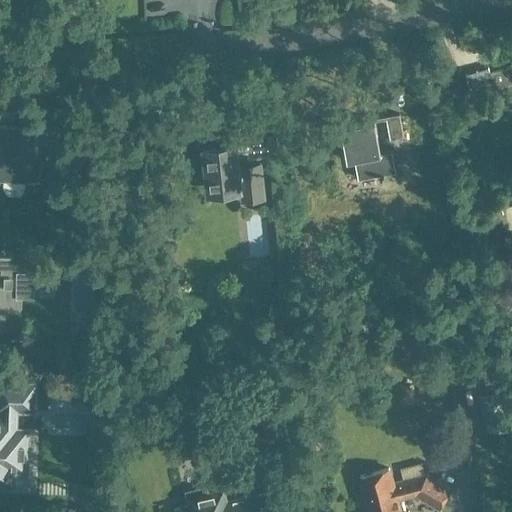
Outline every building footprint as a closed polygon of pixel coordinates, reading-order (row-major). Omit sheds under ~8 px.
[(488,67),(465,73),(471,95),(511,82),(511,65),(490,72),(488,67)] [(373,119),(373,120),(386,118),(390,138),(405,135),(400,112),(356,121),(357,122),(373,119)] [(373,119),(357,122),(340,126),(347,160),(355,159),(359,178),(395,171),(391,151),(379,154),(373,120),(373,119)] [(30,179),(40,179),(40,176),(41,159),(56,160),(55,177),(67,177),(78,173),(78,128),(47,127),(20,126),(0,125),(0,139),(3,140),(3,150),(0,149),(0,177),(4,178),(3,187),(8,194),(19,195),(23,192),(25,187),(26,179),(30,179)] [(238,143),(226,144),(203,147),(208,187),(222,185),(223,192),(243,190),(244,199),(265,197),(260,163),(240,165),(238,143)] [(484,235),(478,212),(466,215),(472,238),(484,235)] [(0,321),(5,322),(5,317),(21,317),(22,295),(34,296),(35,268),(23,268),(23,255),(0,253),(0,321)] [(256,389),(270,385),(265,364),(250,368),(256,389)] [(484,377),(486,387),(496,385),(494,375),(484,377)] [(417,377),(403,378),(403,385),(408,385),(408,393),(414,392),(413,385),(418,384),(417,377)] [(350,380),(338,386),(345,398),(357,392),(350,380)] [(0,481),(14,482),(15,460),(27,460),(28,430),(16,429),(17,409),(36,410),(37,384),(0,382),(0,392),(0,408),(3,408),(3,419),(0,418),(0,481)] [(273,388),(241,395),(249,426),(262,424),(266,442),(283,438),(273,388)] [(501,390),(479,395),(487,432),(509,427),(501,390)] [(423,391),(414,393),(416,405),(426,403),(423,391)] [(388,467),(358,475),(367,511),(406,511),(406,509),(398,511),(395,499),(413,494),(440,508),(452,487),(426,474),(392,483),(388,467)] [(271,511),(266,492),(225,501),(223,489),(206,492),(205,487),(187,491),(190,504),(176,507),(176,511),(271,511)]
